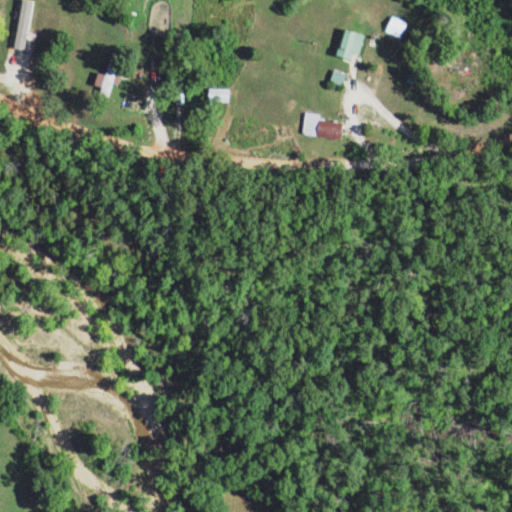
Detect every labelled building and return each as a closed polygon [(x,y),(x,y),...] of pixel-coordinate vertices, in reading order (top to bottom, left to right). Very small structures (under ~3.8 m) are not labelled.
[(412,22),(398,15),(391,31),(406,37),(412,22)] [(345,52),(364,57),(371,33),(352,28),(345,52)] [(106,94),(117,96),(125,53),(117,51),(113,73),(104,71),(102,84),(107,85),(106,94)] [(235,101),(236,88),(216,87),(215,100),(235,101)] [(308,132),(347,139),(350,123),(326,118),(327,113),(312,111),(308,132)]
